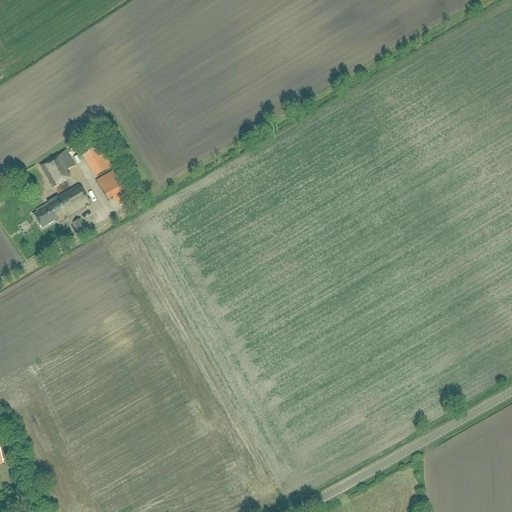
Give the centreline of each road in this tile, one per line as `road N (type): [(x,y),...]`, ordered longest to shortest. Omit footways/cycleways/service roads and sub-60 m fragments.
road 1 (track): [(484,0),(116,216)]
road 2 (tertiary): [(292,511),(511,391)]
